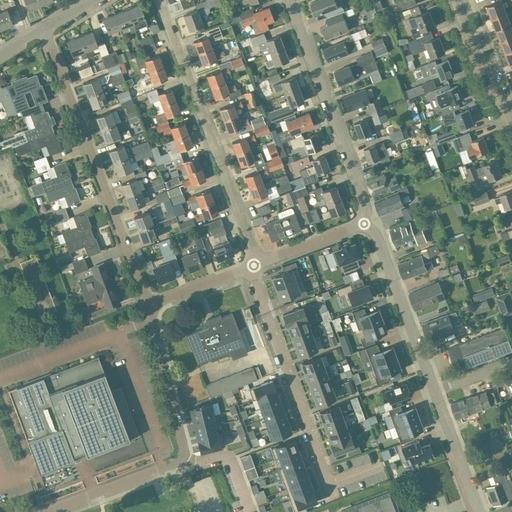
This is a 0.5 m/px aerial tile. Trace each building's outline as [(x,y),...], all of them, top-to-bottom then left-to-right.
[(24,0),(28,10),(41,5),(39,0),(24,0)] [(195,5),(194,5),(192,0),(180,0),(179,0),(183,9),(195,5)] [(323,13),(328,18),(346,11),(349,10),(346,7),(344,8),(340,6),(338,7),(336,2),(333,0),(320,0),(311,3),(315,16),(323,13)] [(395,0),(399,11),(413,5),(410,0),(395,0)] [(487,7),(491,19),(507,13),(502,1),(487,7)] [(367,3),(363,7),(367,12),(372,7),(367,3)] [(139,5),(127,10),(135,31),(136,31),(135,30),(147,25),(139,5)] [(415,40),(427,35),(425,30),(434,26),(428,12),(422,14),(419,6),(402,12),(404,16),(412,13),(413,16),(405,20),(409,30),(411,29),(415,40)] [(239,14),(227,18),(229,24),(241,19),(243,27),(251,24),(254,35),(261,33),(269,30),(267,26),(267,25),(273,23),(272,20),(273,20),(269,9),(254,14),(252,9),(239,14)] [(127,10),(115,15),(120,29),(128,26),(130,33),(135,31),(127,10)] [(196,10),(183,15),(188,31),(189,30),(194,29),(196,34),(204,31),(199,17),(199,16),(201,16),(199,10),(196,10)] [(0,13),(0,29),(0,30),(13,25),(7,11),(0,13)] [(346,11),(328,18),(326,19),(328,25),(322,27),(326,39),(348,30),(344,19),(349,18),(346,11)] [(511,24),(507,13),(491,19),(496,30),(511,24)] [(108,34),(120,29),(115,15),(102,19),(108,34)] [(390,21),(384,23),(387,30),(393,28),(390,21)] [(500,42),(511,37),(511,26),(511,24),(496,30),(500,42)] [(208,37),(194,42),(198,54),(212,49),(210,42),(222,37),(220,30),(218,26),(206,31),(208,37)] [(343,41),(323,49),(328,62),(348,55),(358,50),(354,41),(368,36),(365,29),(350,35),(351,38),(343,41)] [(92,33),(80,37),(87,57),(88,59),(94,57),(91,50),(98,47),(92,33)] [(263,34),(250,38),(253,47),(258,45),(262,56),(270,53),(284,48),(279,36),(266,42),(263,34)] [(429,41),(427,35),(415,40),(409,42),(408,42),(413,55),(428,49),(431,58),(444,52),(439,38),(429,41)] [(139,40),(142,47),(154,43),(151,36),(139,40)] [(80,37),(67,42),(72,56),(80,54),(82,59),(87,57),(80,37)] [(511,37),(500,42),(505,53),(511,50),(511,37)] [(388,52),(382,38),(371,42),(377,56),(388,52)] [(154,43),(142,47),(144,54),(147,53),(156,50),(154,43)] [(288,61),(284,48),(270,53),(273,59),(265,62),(267,68),(275,65),(275,66),(288,61)] [(212,49),(198,54),(203,65),(216,60),(224,57),(222,52),(214,55),(212,49)] [(115,52),(108,54),(113,66),(118,64),(120,64),(115,52)] [(349,66),(335,72),(337,77),(335,78),(338,85),(340,84),(340,85),(355,79),(354,78),(371,72),(375,82),(383,80),(372,52),(358,57),(361,63),(350,67),(349,66)] [(147,66),(150,72),(163,67),(163,65),(164,65),(164,64),(163,61),(162,60),(161,61),(159,55),(150,59),(147,53),(144,54),(137,56),(135,57),(140,68),(147,66)] [(107,68),(113,66),(108,54),(101,57),(106,69),(107,68)] [(230,61),(233,68),(243,65),(241,57),(230,61)] [(453,75),(448,60),(436,65),(436,66),(428,68),(431,75),(438,72),(442,80),(453,75)] [(81,67),(77,68),(81,78),(93,73),(88,62),(81,65),(81,67)] [(83,84),(87,96),(115,85),(125,82),(125,81),(118,64),(113,66),(107,68),(110,76),(109,77),(106,82),(100,84),(98,78),(83,84)] [(168,79),(163,67),(150,72),(152,78),(144,81),(146,86),(154,83),(154,84),(168,79)] [(206,75),(211,87),(225,82),(222,76),(230,72),(228,67),(206,75)] [(68,71),(71,80),(79,78),(76,68),(68,71)] [(269,77),(269,78),(278,74),(275,68),(266,71),(268,77),(269,77)] [(279,73),(278,74),(269,78),(271,83),(281,80),(279,73)] [(7,88),(17,113),(27,109),(21,94),(31,90),(37,105),(47,101),(41,85),(40,86),(36,75),(26,79),(26,77),(12,82),(13,85),(7,88)] [(286,94),(299,89),(294,77),(281,82),(282,83),(274,86),(276,91),(284,89),(286,94)] [(437,87),(434,80),(421,85),(424,92),(437,87)] [(227,88),(225,82),(211,87),(215,99),(227,94),(229,99),(241,95),(239,89),(237,90),(235,85),(227,88)] [(424,92),(421,85),(405,91),(407,99),(424,92)] [(7,117),(17,113),(7,88),(2,90),(0,87),(0,86),(0,101),(0,102),(7,117)] [(437,94),(429,97),(430,99),(433,109),(437,117),(454,110),(452,104),(462,99),(462,98),(463,98),(463,96),(462,93),(461,93),(460,93),(457,86),(437,94)] [(109,88),(87,96),(92,108),(107,103),(104,96),(111,94),(109,88)] [(160,99),(162,106),(176,101),(171,89),(158,94),(156,89),(145,93),(150,103),(160,99)] [(281,107),(268,112),(271,121),(293,112),(291,106),(303,102),(299,89),(286,94),(288,100),(280,103),(281,107)] [(117,94),(120,103),(132,99),(132,98),(129,90),(117,94)] [(259,104),(253,90),(249,91),(244,94),(246,99),(248,99),(251,107),(259,104)] [(367,105),(370,114),(384,109),(380,99),(370,102),(367,94),(365,90),(343,98),(348,112),(367,105)] [(138,96),(132,98),(132,99),(134,104),(134,105),(141,103),(138,96)] [(132,99),(120,103),(122,109),(134,104),(132,99)] [(157,115),(155,115),(157,121),(159,126),(168,123),(166,118),(167,118),(180,112),(176,101),(162,106),(165,112),(158,114),(157,115)] [(219,109),(224,121),(237,116),(235,109),(243,106),(241,101),(233,104),(219,109)] [(12,147),(14,146),(52,132),(50,126),(53,125),(52,124),(55,123),(53,116),(50,117),(48,111),(42,113),(39,105),(27,109),(20,112),(22,117),(29,115),(34,128),(24,131),(23,130),(14,133),(15,134),(13,134),(14,136),(0,141),(0,145),(1,149),(11,145),(12,147)] [(372,117),(354,124),(360,139),(372,135),(372,134),(376,133),(373,126),(375,125),(375,124),(388,119),(385,112),(384,109),(370,114),(372,117)] [(128,119),(138,115),(136,110),(126,114),(128,119)] [(441,116),(445,126),(457,122),(460,132),(469,129),(468,126),(473,124),(473,123),(475,121),(473,115),(470,115),(468,110),(455,115),(453,111),(441,116)] [(100,129),(115,124),(110,112),(96,117),(100,129)] [(296,137),(294,133),(300,131),(313,126),(308,114),(296,118),(295,115),(283,119),(288,131),(277,135),(280,143),(289,140),(296,137)] [(138,115),(128,119),(131,128),(140,124),(139,120),(140,120),(138,115)] [(237,116),(224,121),(229,133),(242,127),(250,124),(248,119),(240,122),(237,116)] [(250,120),(253,129),(267,124),(266,124),(265,124),(262,116),(250,120)] [(172,133),(175,139),(189,134),(184,122),(170,128),(168,123),(156,127),(159,134),(163,132),(165,135),(172,133)] [(401,130),(398,122),(387,126),(390,134),(401,130)] [(120,136),(115,124),(100,129),(105,142),(120,136)] [(267,124),(253,129),(256,137),(270,132),(267,124)] [(404,130),(390,135),(393,143),(405,139),(409,137),(406,129),(404,130)] [(452,139),(456,138),(454,130),(436,136),(439,144),(452,139)] [(52,132),(14,146),(17,156),(31,150),(46,145),(50,155),(63,150),(57,136),(54,138),(52,132)] [(167,142),(166,142),(171,154),(180,151),(193,146),(189,134),(175,139),(167,142)] [(456,138),(452,139),(457,153),(467,150),(470,158),(477,155),(478,159),(485,156),(484,153),(488,151),(483,137),(472,142),(469,134),(457,138),(456,138)] [(232,143),(237,155),(250,150),(248,143),(256,140),(254,135),(245,138),(245,137),(232,143)] [(302,135),(296,137),(289,140),(292,149),(299,146),(300,147),(306,145),(308,152),(321,148),(316,135),(303,139),(302,135)] [(427,143),(425,135),(415,138),(417,146),(427,143)] [(108,150),(113,163),(151,148),(150,148),(147,141),(130,148),(132,151),(126,153),(123,145),(108,150)] [(272,161),(280,158),(274,143),(266,145),(271,160),(272,161)] [(389,156),(387,150),(384,143),(376,146),(375,146),(364,150),(369,163),(380,159),(380,160),(389,156)] [(151,148),(113,163),(118,175),(133,170),(130,162),(153,154),(151,148)] [(250,150),(237,155),(241,166),(255,161),(263,158),(261,152),(253,155),(250,150)] [(438,167),(435,157),(432,150),(427,152),(425,153),(432,170),(433,169),(438,167)] [(163,163),(170,160),(168,154),(155,158),(157,165),(163,163)] [(185,167),(188,173),(201,168),(197,156),(183,161),(181,156),(163,163),(165,168),(167,167),(169,173),(185,167)] [(33,161),(35,167),(48,162),(45,157),(33,161)] [(302,177),(289,181),(290,183),(293,191),(305,187),(304,185),(318,180),(316,174),(317,174),(317,175),(329,170),(324,157),(311,161),(313,166),(299,171),(302,177)] [(280,158),(272,161),(271,160),(266,162),(270,171),(283,166),(280,158)] [(499,168),(496,160),(484,165),(484,166),(475,169),(474,166),(466,169),(469,175),(470,180),(480,176),(483,183),(490,180),(502,175),(501,174),(504,173),(504,172),(503,168),(502,168),(499,168)] [(50,168),(48,162),(35,167),(37,173),(47,169),(50,178),(27,187),(31,197),(45,191),(45,192),(69,183),(67,177),(71,176),(66,162),(50,168)] [(459,167),(463,177),(469,175),(466,169),(467,169),(466,164),(459,167)] [(201,168),(188,173),(190,179),(182,182),(184,188),(192,184),(193,185),(206,180),(201,168)] [(245,176),(250,189),(263,184),(261,177),(269,174),(267,168),(245,176)] [(140,172),(134,175),(136,179),(146,175),(144,171),(140,172)] [(286,174),(277,177),(279,182),(288,179),(286,174)] [(387,181),(384,175),(367,183),(373,198),(390,191),(390,192),(400,187),(396,178),(387,181)] [(151,181),(153,186),(163,183),(161,178),(151,181)] [(127,199),(141,194),(137,181),(122,186),(127,199)] [(69,183),(45,192),(49,202),(64,197),(68,206),(80,201),(75,187),(72,189),(69,183)] [(164,188),(163,183),(153,186),(155,191),(164,188)] [(263,184),(250,189),(254,200),(267,195),(277,191),(279,196),(285,194),(293,191),(290,183),(280,186),(276,188),(275,186),(265,189),(263,184)] [(182,193),(179,186),(167,191),(170,198),(182,193)] [(321,186),(313,189),(316,200),(324,197),(327,205),(340,200),(335,187),(322,192),(321,186)] [(399,192),(375,201),(381,216),(404,207),(401,198),(410,195),(407,186),(398,190),(399,192)] [(305,187),(293,191),(297,203),(301,213),(309,211),(303,195),(307,194),(305,187)] [(198,200),(201,207),(214,202),(210,190),(196,195),(196,196),(188,198),(190,203),(198,200)] [(511,206),(511,190),(500,195),(501,196),(494,198),(496,204),(502,202),(505,209),(511,206)] [(169,199),(166,191),(154,195),(157,204),(169,199)] [(297,203),(293,191),(285,194),(289,206),(297,203)] [(490,201),(487,192),(473,197),(476,205),(490,201)] [(141,194),(127,199),(131,212),(146,206),(141,194)] [(183,194),(170,199),(173,205),(173,206),(181,203),(185,201),(183,194)] [(340,200),(327,205),(329,211),(322,213),(324,220),(345,211),(340,200)] [(214,202),(201,207),(203,213),(195,216),(197,221),(205,218),(206,219),(219,213),(214,202)] [(465,214),(461,202),(454,205),(458,217),(465,214)] [(271,211),(269,204),(257,209),(260,215),(271,211)] [(402,210),(406,220),(418,215),(414,205),(402,210)] [(53,212),(44,215),(45,218),(46,221),(54,218),(67,213),(65,207),(52,211),(53,212)] [(279,220),(286,237),(287,237),(289,237),(292,236),(293,234),(300,232),(292,209),(290,208),(278,213),(277,214),(279,220)] [(315,208),(309,211),(311,217),(317,214),(315,208)] [(166,220),(175,216),(173,211),(164,215),(166,220)] [(309,211),(301,213),(305,224),(312,221),(311,217),(309,211)] [(65,242),(66,243),(90,233),(88,227),(91,226),(86,212),(73,217),(77,227),(62,233),(56,235),(60,244),(65,242)] [(158,223),(156,216),(151,218),(149,212),(134,217),(139,230),(158,223)] [(69,219),(67,213),(54,218),(57,223),(69,219)] [(168,225),(177,221),(175,216),(166,220),(168,225)] [(262,216),(251,221),(253,226),(264,221),(262,216)] [(226,233),(220,218),(206,224),(208,231),(212,230),(215,237),(219,236),(222,244),(214,247),(216,254),(219,260),(234,254),(229,241),(228,242),(224,233),(226,233)] [(272,242),(286,237),(279,220),(266,225),(272,242)] [(506,228),(504,221),(494,224),(496,231),(506,228)] [(158,223),(139,230),(143,242),(158,236),(156,230),(161,228),(162,227),(160,222),(158,223)] [(413,233),(409,223),(389,231),(395,248),(424,236),(422,230),(413,233)] [(511,229),(508,231),(500,234),(503,241),(511,238),(511,237),(511,229)] [(90,233),(66,243),(69,253),(84,247),(88,257),(101,252),(95,237),(92,238),(90,233)] [(205,247),(200,235),(193,238),(196,247),(188,250),(189,254),(181,257),(187,272),(202,266),(196,251),(205,247)] [(464,235),(457,238),(459,242),(462,244),(467,242),(464,235)] [(0,258),(8,255),(2,238),(0,239),(0,258)] [(180,268),(168,238),(157,243),(165,263),(153,267),(150,260),(143,263),(149,280),(156,277),(158,283),(174,277),(172,271),(180,268)] [(355,252),(357,251),(354,243),(348,245),(348,243),(341,245),(342,248),(332,251),(337,265),(340,264),(344,272),(356,268),(353,259),(357,258),(355,252)] [(439,253),(436,245),(422,251),(425,259),(439,253)] [(511,262),(509,254),(496,259),(499,266),(511,262)] [(424,264),(421,256),(398,264),(403,279),(434,268),(431,262),(424,264)] [(36,257),(20,263),(40,316),(56,309),(36,257)] [(71,269),(86,264),(83,257),(60,266),(62,272),(71,269)] [(80,283),(84,294),(109,284),(106,279),(110,278),(104,263),(92,268),(95,277),(80,283)] [(272,284),(274,290),(296,282),(292,271),(298,269),(295,263),(282,267),(284,273),(271,278),(273,284),(272,284)] [(88,269),(86,264),(71,269),(73,275),(88,269)] [(459,271),(456,264),(447,268),(449,274),(459,271)] [(296,282),(274,290),(276,296),(277,295),(279,301),(293,296),(295,301),(308,297),(306,291),(300,293),(296,282)] [(445,299),(438,283),(409,294),(415,310),(445,299)] [(111,290),(109,284),(84,294),(87,304),(103,298),(107,307),(91,313),(93,318),(116,310),(114,304),(119,302),(114,288),(111,290)] [(338,296),(343,294),(347,306),(354,304),(361,301),(372,297),(371,296),(373,295),(370,285),(368,286),(367,285),(352,290),(350,285),(336,290),(338,296)] [(493,289),(492,288),(473,295),(476,302),(498,294),(496,288),(493,289)] [(511,299),(509,290),(495,295),(495,296),(502,316),(511,312),(511,299)] [(478,314),(490,309),(487,300),(475,305),(478,314)] [(327,310),(325,304),(317,307),(319,313),(327,310)] [(243,310),(247,319),(252,317),(249,307),(243,310)] [(282,315),(286,325),(307,318),(307,317),(305,318),(301,308),(282,315)] [(358,329),(381,321),(381,319),(382,318),(379,309),(366,314),(363,308),(352,313),(358,329)] [(331,320),(328,310),(320,313),(324,323),(331,320)] [(451,323),(459,321),(455,312),(421,324),(426,337),(453,327),(451,323)] [(232,359),(247,353),(232,313),(220,318),(219,315),(205,320),(206,323),(202,324),(204,328),(186,335),(197,363),(230,352),(232,359)] [(307,317),(307,318),(286,325),(286,326),(287,326),(290,335),(311,328),(307,317)] [(360,340),(363,347),(375,342),(372,336),(387,331),(384,322),(382,323),(381,321),(358,329),(358,330),(362,328),(366,338),(360,340)] [(332,331),(328,322),(323,324),(326,333),(332,331)] [(311,328),(290,335),(294,345),(313,338),(309,329),(311,328)] [(511,349),(511,348),(504,328),(447,349),(455,371),(511,349)] [(349,343),(346,334),(338,337),(342,346),(349,343)] [(337,344),(334,337),(328,339),(331,346),(337,344)] [(313,338),(294,345),(298,356),(317,349),(313,338)] [(365,348),(372,367),(395,359),(394,356),(396,356),(393,347),(380,352),(377,344),(365,348)] [(111,390),(98,356),(15,388),(8,390),(39,473),(74,460),(82,457),(139,435),(138,434),(120,387),(111,390)] [(320,357),(301,364),(305,374),(323,367),(320,357)] [(395,359),(372,367),(376,378),(374,378),(377,385),(389,380),(386,374),(401,369),(398,360),(396,361),(395,359)] [(328,365),(323,367),(305,374),(309,384),(332,376),(328,365)] [(252,368),(206,385),(210,397),(256,379),(261,378),(257,367),(252,369),(252,368)] [(352,375),(350,369),(344,371),(343,371),(346,377),(352,375)] [(332,376),(309,384),(312,394),(331,387),(327,378),(332,376)] [(253,400),(257,399),(257,398),(276,391),(272,381),(249,389),(253,400)] [(355,393),(350,381),(344,383),(349,395),(355,393)] [(388,410),(400,406),(399,405),(403,404),(401,398),(409,395),(408,393),(410,392),(406,384),(405,384),(404,383),(398,385),(398,384),(393,386),(393,387),(385,390),(389,401),(382,404),(385,411),(388,410)] [(331,387),(312,394),(316,405),(335,398),(331,387)] [(472,397),(477,411),(494,405),(493,403),(501,400),(497,390),(490,393),(490,394),(487,395),(486,392),(472,397)] [(257,398),(257,399),(261,408),(279,401),(276,392),(276,391),(257,398)] [(477,411),(472,397),(472,396),(451,403),(456,418),(477,411)] [(356,397),(350,399),(352,405),(359,403),(356,397)] [(279,401),(261,408),(265,418),(283,412),(279,401)] [(190,409),(193,420),(212,415),(212,416),(214,415),(212,404),(190,409)] [(341,416),(338,406),(319,413),(323,423),(341,416)] [(388,410),(394,427),(418,418),(417,416),(418,415),(415,407),(402,412),(400,406),(388,410)] [(265,418),(268,428),(268,429),(287,422),(283,412),(265,418)] [(212,415),(193,420),(195,430),(214,426),(212,416),(212,415)] [(368,418),(370,424),(377,422),(374,415),(368,418)] [(341,416),(323,423),(327,433),(345,426),(341,416)] [(418,418),(394,427),(401,444),(412,439),(410,433),(423,428),(420,420),(419,420),(418,418)] [(268,429),(268,428),(266,429),(270,440),(291,432),(287,422),(268,429)] [(217,436),(214,426),(195,430),(198,440),(198,441),(217,436)] [(345,426),(327,433),(330,443),(354,434),(349,436),(345,426)] [(385,439),(382,431),(374,434),(377,442),(385,439)] [(330,443),(334,454),(346,450),(348,456),(360,451),(354,434),(330,443)] [(222,435),(217,436),(198,441),(200,452),(224,446),(222,435)] [(275,459),(279,458),(279,457),(297,450),(294,440),(271,448),(275,459)] [(401,447),(400,447),(405,459),(401,461),(403,469),(411,466),(412,467),(412,466),(433,458),(433,459),(434,458),(429,444),(428,444),(428,445),(421,448),(417,449),(415,443),(419,442),(418,441),(417,441),(418,441),(401,448),(401,447)] [(388,449),(380,452),(383,460),(391,457),(388,449)] [(279,458),(283,467),(301,461),(297,450),(279,457),(279,458)] [(242,464),(244,470),(254,467),(251,461),(242,464)] [(282,479),(305,471),(301,461),(283,467),(278,469),(282,479)] [(244,470),(248,480),(257,477),(254,467),(244,470)] [(309,481),(305,471),(282,479),(286,489),(309,481)] [(495,484),(486,487),(493,506),(510,500),(510,499),(511,498),(511,484),(510,478),(507,480),(504,472),(492,476),(495,484)] [(312,490),(309,481),(286,489),(289,499),(313,491),(312,490)] [(293,511),(305,511),(307,511),(305,506),(316,501),(313,491),(289,499),(293,511)] [(395,511),(388,493),(341,511),(340,511),(395,511)]
